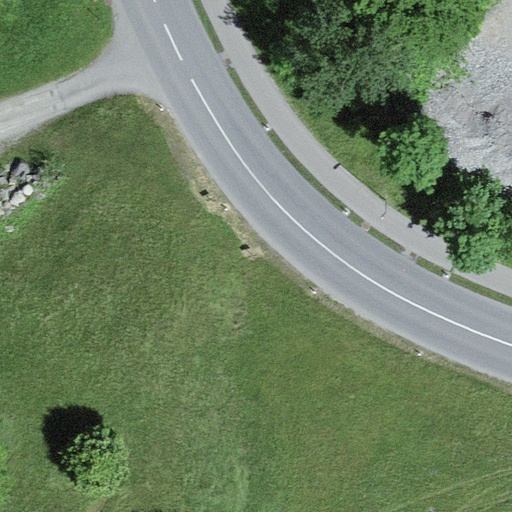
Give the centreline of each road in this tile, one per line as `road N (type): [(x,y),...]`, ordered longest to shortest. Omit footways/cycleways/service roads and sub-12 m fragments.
road 1 (secondary): [(511,345),(411,304),(337,257),(266,190),(176,48)]
road 2 (residential): [(176,48),(0,128)]
